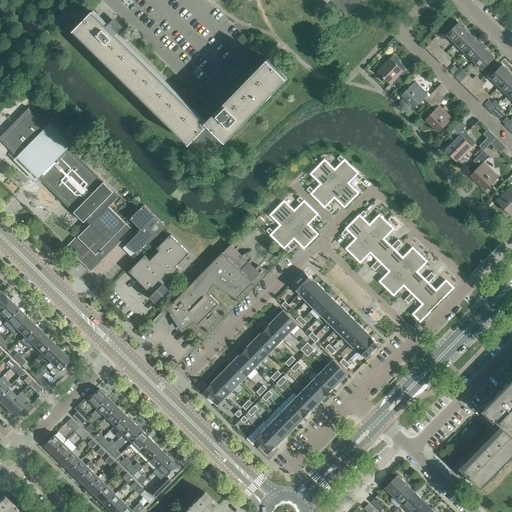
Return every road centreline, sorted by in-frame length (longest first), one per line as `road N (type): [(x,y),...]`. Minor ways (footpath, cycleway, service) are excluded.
road 1 (residential): [(107,4),(202,99),(244,58),(184,0)]
road 2 (residential): [(165,397),(319,244)]
road 3 (residential): [(418,335),(464,285),(372,189)]
road 4 (residential): [(511,143),(401,30),(430,0)]
road 5 (secondary): [(376,423),(511,287)]
road 6 (secondary): [(116,349),(0,235)]
road 7 (secondary): [(272,499),(165,397)]
road 8 (unclassified): [(409,452),(511,351)]
road 9 (residential): [(20,450),(116,349)]
road 10 (residential): [(319,244),(418,335)]
